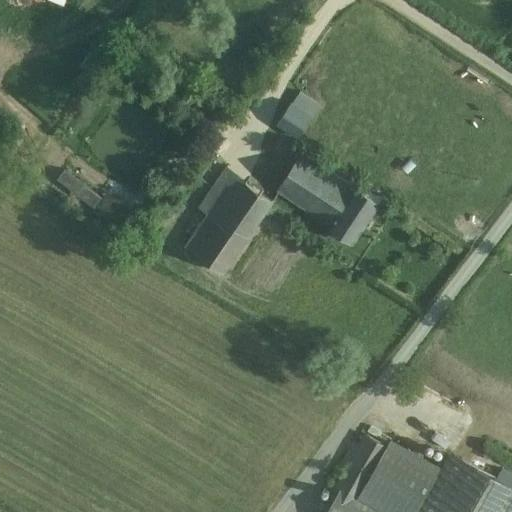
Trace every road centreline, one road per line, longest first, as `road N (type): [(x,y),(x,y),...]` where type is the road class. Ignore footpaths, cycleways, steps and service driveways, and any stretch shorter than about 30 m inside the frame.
road 1 (unclassified): [(288,511),(511,214)]
road 2 (unclassified): [(390,0),(511,80)]
